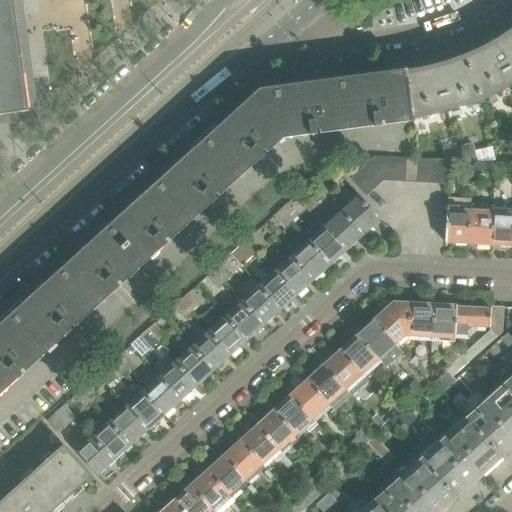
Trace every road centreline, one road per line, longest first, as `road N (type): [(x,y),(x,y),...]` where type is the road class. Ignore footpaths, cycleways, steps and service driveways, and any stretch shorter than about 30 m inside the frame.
road 1 (residential): [(98,511),(372,270),(511,283)]
road 2 (tertiary): [(0,277),(216,78),(304,12)]
road 3 (tertiary): [(224,0),(0,207)]
road 4 (residential): [(487,0),(386,38),(333,41),(304,12)]
